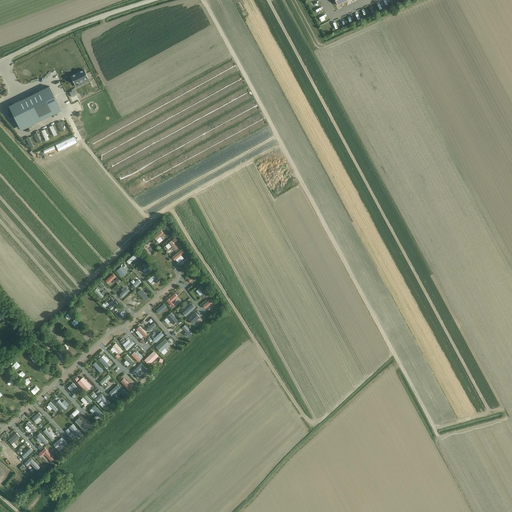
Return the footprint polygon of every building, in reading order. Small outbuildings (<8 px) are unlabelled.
[(85,69),(71,76),(75,84),(89,77),(85,69)] [(50,86),(9,106),(19,125),(59,106),(50,86)] [(263,185),(290,174),(288,168),(261,180),(263,185)] [(161,230),(153,237),(156,240),(163,232),(161,230)] [(172,240),(169,243),(175,250),(178,248),(172,240)] [(142,248),(148,256),(151,254),(144,246),(142,248)] [(171,258),(174,261),(182,254),(179,251),(171,258)] [(126,262),(129,264),(136,257),(134,255),(126,262)] [(156,262),(159,265),(165,259),(162,256),(156,262)] [(160,270),(166,278),(170,275),(163,267),(160,270)] [(121,268),(117,271),(124,279),(127,276),(121,268)] [(154,274),(147,280),(149,283),(157,276),(154,274)] [(194,274),(187,279),(190,283),(197,277),(194,274)] [(112,275),(105,281),(108,285),(115,279),(112,275)] [(132,285),(135,288),(141,283),(139,280),(132,285)] [(201,286),(197,289),(204,299),(208,296),(201,286)] [(130,291),(127,288),(120,295),(123,298),(130,291)] [(139,288),(137,290),(144,298),(146,296),(139,288)] [(97,289),(94,292),(100,300),(104,297),(97,289)] [(165,301),(171,307),(175,304),(173,302),(177,298),(173,293),(165,301)] [(131,295),(124,301),(126,304),(133,297),(131,295)] [(203,306),(205,309),(213,302),(211,299),(203,306)] [(116,302),(108,308),(111,311),(118,305),(116,302)] [(95,310),(98,314),(103,309),(100,306),(95,310)] [(117,312),(114,314),(120,322),(124,319),(117,312)] [(195,313),(187,320),(191,325),(199,317),(195,313)] [(108,314),(101,319),(105,323),(111,318),(108,314)] [(165,317),(172,325),(176,321),(169,314),(165,317)] [(147,329),(149,332),(156,325),(154,322),(147,329)] [(185,324),(182,327),(189,335),(193,332),(185,324)] [(140,326),(137,329),(144,337),(147,334),(140,326)] [(88,333),(81,338),(84,341),(90,337),(88,333)] [(155,347),(160,352),(169,344),(164,339),(155,347)] [(132,341),(125,348),(128,351),(135,344),(132,341)] [(122,350),(116,343),(112,346),(119,353),(122,350)] [(56,351),(62,360),(66,357),(59,349),(56,351)] [(134,352),(130,355),(136,362),(137,362),(140,359),(134,352)] [(127,354),(123,357),(131,365),(134,361),(127,354)] [(151,354),(144,361),(147,364),(154,357),(151,354)] [(28,359),(32,364),(38,359),(34,355),(28,359)] [(109,365),(102,357),(99,360),(106,368),(109,365)] [(17,359),(12,366),(16,369),(20,362),(17,359)] [(103,371),(95,363),(92,366),(100,374),(103,371)] [(142,364),(133,372),(136,375),(145,367),(142,364)] [(19,370),(23,374),(28,369),(25,366),(19,370)] [(99,382),(102,385),(110,378),(108,375),(99,382)] [(83,378),(78,383),(86,391),(92,387),(83,378)] [(124,378),(121,381),(129,390),(132,387),(124,378)] [(109,393),(111,396),(120,388),(117,386),(109,393)] [(109,403),(101,394),(94,400),(97,403),(100,400),(105,406),(109,403)] [(6,397),(0,401),(4,405),(9,400),(6,397)] [(42,416),(39,413),(33,418),(36,421),(42,416)] [(73,424),(69,428),(76,435),(80,431),(73,424)] [(8,441),(12,445),(20,437),(17,433),(8,441)] [(66,444),(61,438),(53,445),(56,448),(60,444),(63,447),(66,444)] [(33,452),(29,448),(21,455),(25,459),(33,452)] [(54,459),(45,450),(39,456),(41,458),(44,455),(50,462),(54,459)] [(30,459),(24,465),(27,468),(30,465),(36,472),(39,468),(30,459)]
